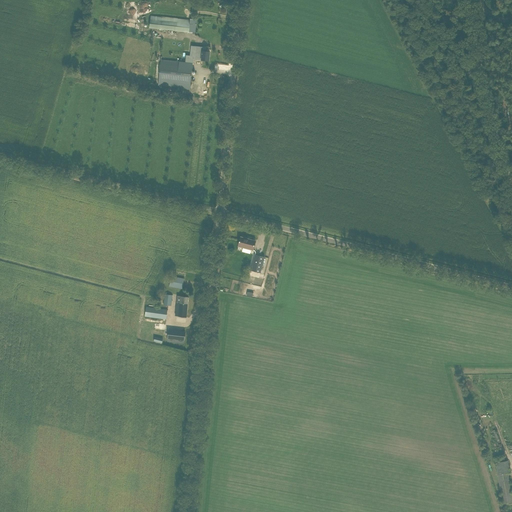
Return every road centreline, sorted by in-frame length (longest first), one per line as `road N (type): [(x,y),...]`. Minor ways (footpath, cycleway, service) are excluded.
road 1 (unclassified): [(511,289),(219,212)]
road 2 (unclassified): [(186,511),(219,212)]
road 3 (unclassified): [(219,212),(0,155)]
road 4 (unclassified): [(219,212),(240,0)]
road 5 (track): [(465,0),(511,196)]
